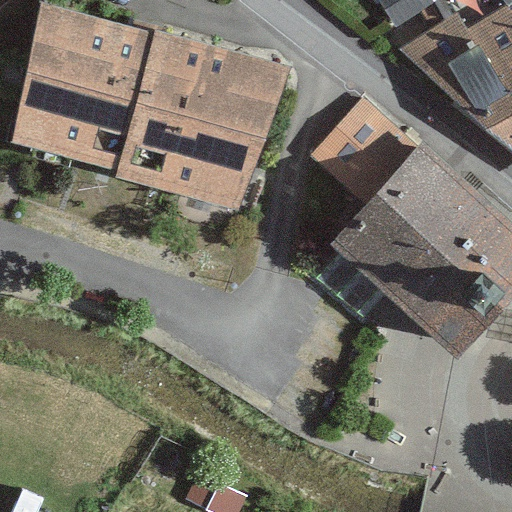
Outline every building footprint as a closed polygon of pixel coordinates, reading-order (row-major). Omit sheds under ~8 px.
[(270,59),(66,0),(28,0),(0,96),(0,128),(230,196),(270,59)] [(378,0),(393,25),(431,2),(429,0),(378,0)] [(460,20),(401,57),(511,147),(511,11),(511,10),(474,36),(460,20)] [(356,197),(410,137),(360,92),(305,152),(356,197)] [(511,290),(511,227),(410,137),(356,197),(329,228),(458,348),(511,290)]
